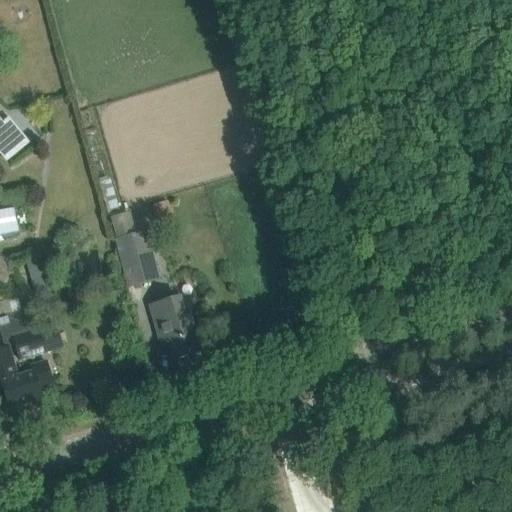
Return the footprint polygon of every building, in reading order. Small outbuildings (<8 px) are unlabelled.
[(8,133),(0,123),(0,147),(9,160),(29,145),(15,128),(8,133)] [(121,216),(111,181),(100,184),(116,240),(115,240),(128,289),(159,280),(146,232),(136,235),(130,214),(121,216)] [(185,319),(179,299),(151,307),(163,348),(170,346),(174,361),(200,353),(190,318),(185,319)] [(37,331),(14,338),(16,345),(16,346),(20,359),(27,357),(47,351),(63,347),(56,326),(41,330),(37,331)] [(0,385),(3,385),(9,409),(43,399),(39,389),(53,385),(47,365),(46,361),(30,366),(31,370),(19,374),(15,360),(10,361),(6,349),(5,349),(0,350),(0,385)]
